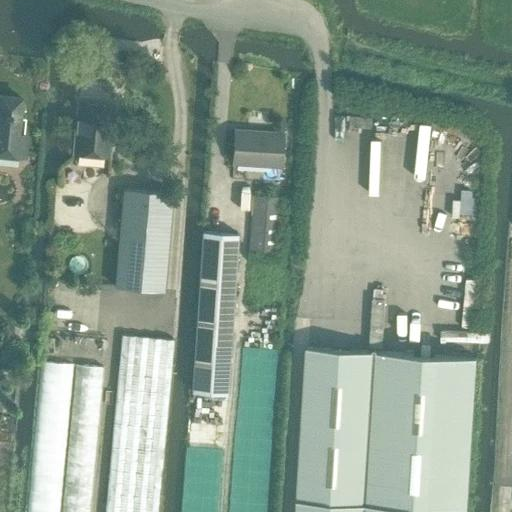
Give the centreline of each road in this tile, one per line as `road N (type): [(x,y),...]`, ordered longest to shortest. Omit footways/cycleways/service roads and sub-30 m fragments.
road 1 (unclassified): [(323,50),(321,31),(298,15),(205,17),(129,0)]
road 2 (track): [(511,92),(323,50)]
